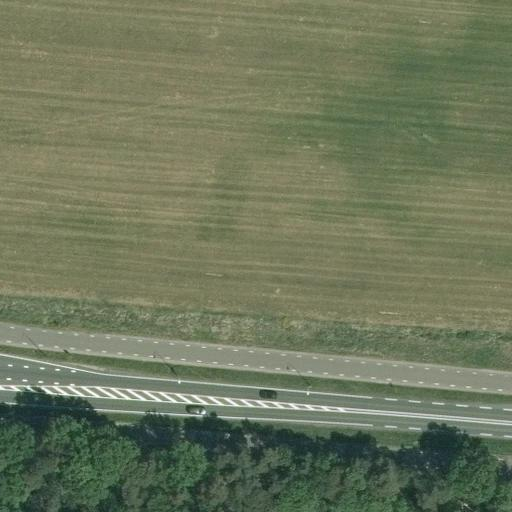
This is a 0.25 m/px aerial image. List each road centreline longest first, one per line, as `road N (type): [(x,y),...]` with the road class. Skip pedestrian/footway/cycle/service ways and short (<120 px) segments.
road 1 (unclassified): [(511,384),(0,336)]
road 2 (unclassified): [(511,467),(0,420)]
road 3 (primary): [(511,423),(0,377)]
